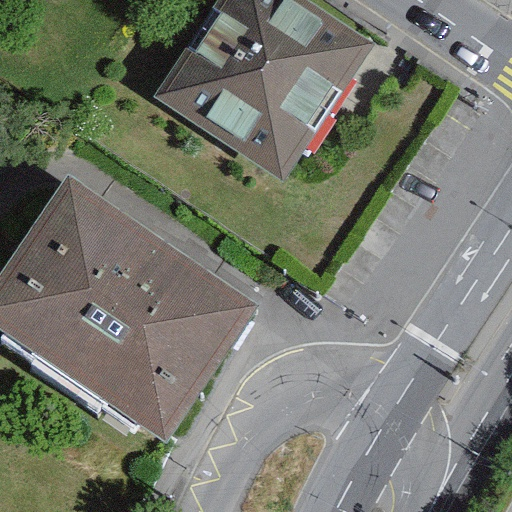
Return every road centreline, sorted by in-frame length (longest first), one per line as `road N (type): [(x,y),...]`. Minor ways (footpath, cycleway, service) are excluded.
road 1 (tertiary): [(511,218),(336,511)]
road 2 (tertiary): [(437,511),(511,387)]
